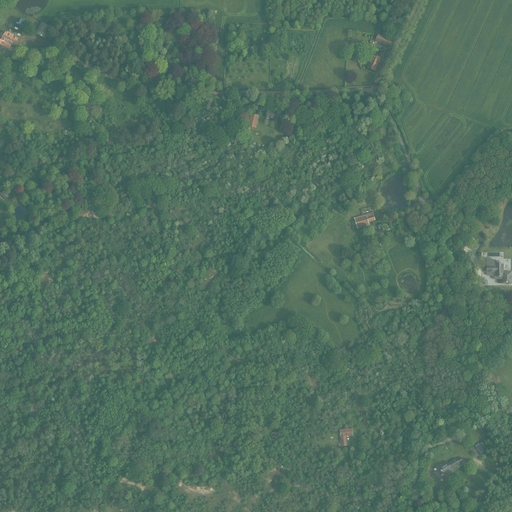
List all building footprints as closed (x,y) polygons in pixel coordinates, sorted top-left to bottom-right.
[(37,35),(45,39),(51,27),(41,22),(39,26),(41,27),(37,35)] [(113,29),(105,23),(102,27),(110,33),(113,29)] [(1,33),(0,35),(0,37),(1,38),(1,39),(15,46),(18,39),(4,32),(3,34),(1,33)] [(376,41),(388,46),(391,40),(379,35),(376,41)] [(380,59),(373,56),(368,68),(375,71),(380,59)] [(268,110),(266,118),(273,120),(274,118),(279,119),(280,113),(268,110)] [(256,128),(259,116),(257,116),(251,114),(248,126),(256,128)] [(357,228),(369,225),(368,222),(374,220),(374,219),(373,216),(373,213),(355,219),(357,228)] [(482,243),(486,240),(480,232),(476,236),(482,243)] [(503,283),(510,283),(510,273),(503,273),(503,265),(498,265),(498,262),(487,262),(487,269),(485,269),(485,272),(487,272),(487,273),(495,273),(495,276),(503,276),(503,283)] [(346,436),(353,436),(352,429),(340,430),(341,446),(347,446),(346,436)] [(457,458),(448,463),(450,467),(451,468),(453,471),(466,463),(467,465),(470,463),(468,460),(472,458),(470,454),(466,457),(465,455),(458,460),(457,458)]
